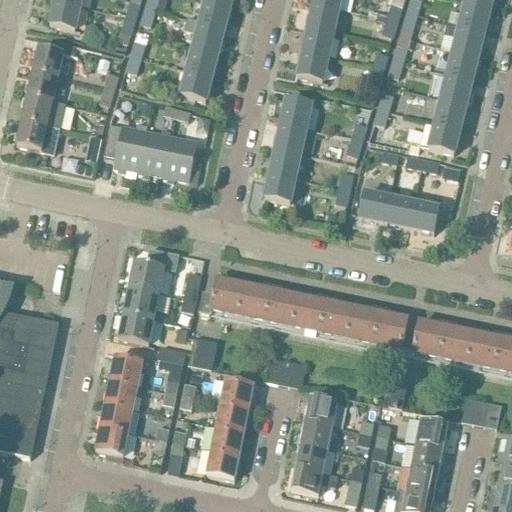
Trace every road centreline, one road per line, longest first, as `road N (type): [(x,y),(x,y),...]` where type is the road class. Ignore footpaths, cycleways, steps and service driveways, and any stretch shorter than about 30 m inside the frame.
road 1 (residential): [(66,472),(114,211)]
road 2 (residential): [(469,289),(221,234)]
road 3 (residential): [(221,234),(273,0)]
road 4 (residential): [(469,289),(511,94)]
road 5 (residential): [(257,511),(66,472)]
